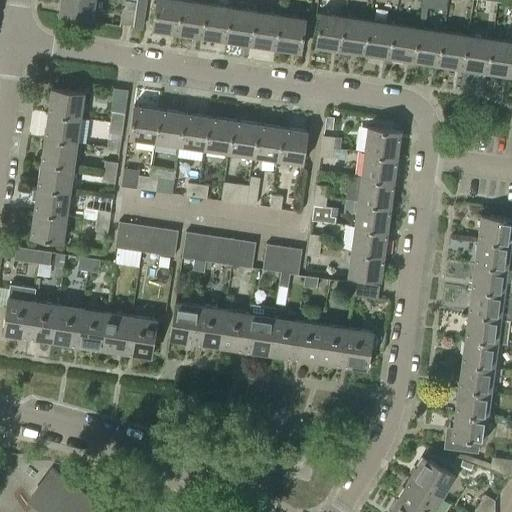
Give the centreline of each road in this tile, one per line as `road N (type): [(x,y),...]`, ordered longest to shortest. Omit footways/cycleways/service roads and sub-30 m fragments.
road 1 (unclassified): [(424,160),(427,132),(402,100),(4,39)]
road 2 (unclassified): [(337,511),(387,427),(395,396),(424,160)]
road 3 (residential): [(262,511),(136,451),(0,413)]
